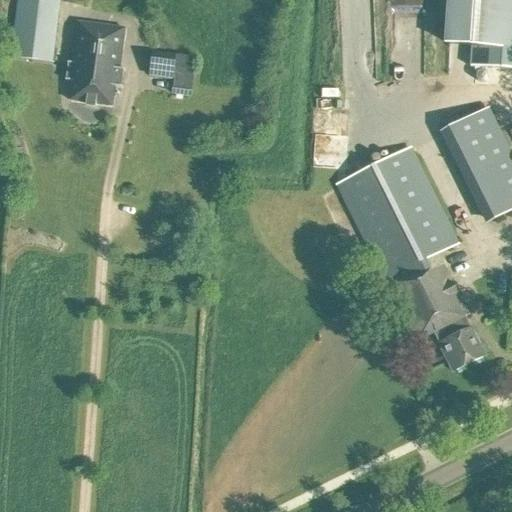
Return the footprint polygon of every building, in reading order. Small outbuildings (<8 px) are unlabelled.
[(511,0),(451,0),(449,46),(472,48),(471,68),(511,70),(511,0)] [(18,6),(13,48),(53,53),(59,10),(18,6)] [(119,70),(125,29),(77,23),(71,64),(67,63),(64,82),(71,83),(68,102),(112,108),(115,88),(120,89),(123,70),(119,70)] [(190,99),(194,73),(174,70),(176,56),(152,52),(149,77),(173,80),(171,97),(190,99)] [(347,160),(348,90),(330,89),(330,131),(315,131),(315,160),(347,160)] [(511,212),(511,159),(488,110),(444,132),(490,223),(511,212)] [(415,344),(433,334),(439,346),(453,373),(485,357),(471,330),(465,318),(468,317),(439,259),(438,256),(456,246),(409,150),(337,186),(387,288),(415,344)] [(339,265),(321,229),(303,238),(321,274),(339,265)]
